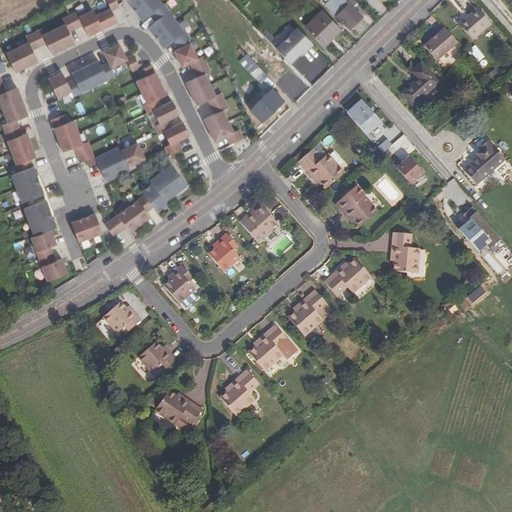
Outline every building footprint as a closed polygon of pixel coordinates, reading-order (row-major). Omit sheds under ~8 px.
[(119,8),(115,0),(105,0),(110,9),(95,16),(93,11),(79,17),(76,12),(61,19),(64,24),(42,34),(39,29),(25,35),(27,41),(4,51),(13,70),(36,60),(31,48),(45,42),(50,53),(73,43),(68,31),(82,25),(87,36),(116,23),(111,11),(119,8)] [(229,143),(242,136),(238,129),(233,131),(222,110),(227,107),(220,92),(215,95),(204,73),(209,70),(202,55),(197,58),(189,43),(187,40),(190,38),(185,31),(184,32),(168,12),(169,11),(163,4),(162,4),(158,0),(125,0),(142,20),(152,13),(157,19),(147,27),(163,48),(173,40),(179,47),(173,50),(181,66),(189,62),(196,76),(184,82),(196,104),(207,99),(214,113),(203,118),(214,141),(225,136),(229,143)] [(340,20),(344,23),(349,29),(362,17),(353,8),(357,4),(353,0),(330,0),(326,5),(340,20)] [(479,8),(460,24),(473,40),(492,23),(479,8)] [(341,30),(322,11),(306,27),(324,46),(341,30)] [(305,50),(312,44),(296,27),(275,48),(288,62),(304,48),(305,50)] [(457,44),(444,29),(438,34),(439,35),(424,48),(436,62),(457,44)] [(61,70),(47,77),(56,96),(70,90),(72,95),(114,76),(112,71),(128,63),(132,72),(139,68),(133,55),(126,58),(119,44),(103,51),(108,62),(101,66),(98,59),(70,72),(73,78),(66,81),(61,70)] [(267,76),(246,55),(239,62),(260,83),(267,76)] [(400,90),(411,104),(435,82),(417,63),(408,71),(414,78),(400,90)] [(150,64),(136,71),(141,81),(136,83),(144,101),(141,102),(145,110),(150,107),(157,120),(152,123),(155,130),(161,127),(169,145),(164,147),(168,154),(181,148),(177,140),(188,135),(181,121),(170,127),(167,120),(178,114),(171,100),(160,106),(156,99),(165,94),(150,64)] [(4,122),(4,123),(14,119),(13,118),(25,114),(16,85),(4,89),(0,76),(0,91),(9,120),(4,122)] [(248,81),(241,88),(248,95),(255,88),(248,81)] [(250,110),(261,122),(283,101),(271,89),(267,94),(263,91),(259,96),(262,98),(250,110)] [(411,104),(400,90),(398,92),(409,106),(411,104)] [(80,102),(75,104),(80,115),(85,112),(80,102)] [(357,103),(343,115),(363,138),(377,125),(357,103)] [(61,114),(48,119),(59,150),(71,146),(77,161),(90,156),(84,141),(78,143),(70,119),(64,122),(61,114)] [(14,119),(4,123),(6,129),(16,126),(14,119)] [(10,172),(15,188),(36,180),(33,173),(27,157),(33,155),(24,132),(18,134),(16,126),(6,129),(9,137),(8,137),(15,162),(16,162),(18,169),(10,172)] [(391,144),(401,159),(414,150),(404,135),(391,144)] [(189,136),(179,141),(181,146),(191,142),(189,136)] [(464,167),(458,172),(470,185),(500,160),(483,140),(474,148),(476,150),(471,154),(474,157),(463,166),(464,167)] [(119,146),(95,158),(107,181),(131,169),(129,166),(145,157),(137,142),(121,150),(119,146)] [(383,142),(374,151),(379,156),(388,148),(383,142)] [(297,166),(307,176),(309,174),(318,185),(325,192),(343,177),(326,158),(321,163),(312,153),(297,166)] [(406,162),(393,173),(407,190),(420,179),(406,162)] [(141,195),(101,224),(110,236),(123,226),(127,232),(148,217),(144,212),(150,207),(154,212),(166,204),(163,201),(185,185),(169,164),(148,180),(150,183),(139,191),(141,195)] [(309,174),(307,176),(316,187),(318,185),(309,174)] [(39,179),(36,180),(41,193),(42,195),(30,200),(31,203),(43,198),(50,218),(53,217),(39,179)] [(36,180),(15,188),(19,201),(24,199),(26,205),(21,207),(31,234),(28,235),(43,279),(63,271),(58,257),(52,259),(47,244),(53,242),(48,228),(53,226),(50,218),(43,198),(31,203),(30,200),(29,197),(41,193),(36,180)] [(350,221),(352,224),(359,231),(377,215),(363,199),(355,205),(351,200),(337,212),(347,223),(350,221)] [(495,255),(504,247),(472,208),(463,216),(471,225),(479,235),(475,238),(474,238),(465,227),(459,232),(478,254),(487,245),(495,255)] [(249,215),(238,224),(256,245),(261,241),(277,227),(261,210),(255,215),(252,218),(249,215)] [(92,213),(69,221),(77,241),(99,233),(92,213)] [(77,241),(69,221),(68,221),(75,241),(77,241)] [(467,228),(475,238),(479,235),(471,225),(467,228)] [(395,246),(394,261),(393,270),(416,272),(418,247),(411,246),(412,233),(392,232),(391,246),(395,246)] [(225,234),(212,245),(215,248),(212,250),(206,256),(221,274),(237,260),(230,253),(236,248),(225,234)] [(335,280),(333,277),(322,286),(335,301),(345,293),(350,299),(369,283),(354,264),(346,271),(335,280)] [(172,280),(169,282),(163,288),(177,304),(193,291),(186,284),(191,280),(180,267),(169,276),(172,280)] [(335,280),(346,271),(343,268),(333,277),(335,280)] [(312,294),(300,303),(303,306),(293,315),(284,322),(300,340),(319,324),(314,318),(324,309),(312,294)] [(127,310),(124,307),(119,301),(101,316),(114,333),(122,327),(126,330),(139,319),(130,308),(127,310)] [(303,306),(300,303),(290,312),(293,315),(303,306)] [(271,328),(261,337),(263,339),(251,349),(245,355),(260,373),(279,358),(274,352),(284,343),(271,328)] [(263,339),(261,337),(249,347),(251,349),(263,339)] [(160,351),(158,348),(152,342),(134,358),(148,373),(157,366),(161,371),(173,360),(163,348),(160,351)] [(152,378),(161,371),(157,366),(148,373),(152,378)] [(242,373),(232,381),(235,384),(223,394),(216,400),(230,417),(249,401),(245,396),(254,387),(242,373)] [(235,384),(232,381),(221,391),(223,394),(235,384)] [(184,405),(172,397),(165,392),(150,411),(171,426),(176,419),(186,426),(198,411),(186,403),(184,405)] [(184,405),(186,403),(174,394),(172,397),(184,405)]
